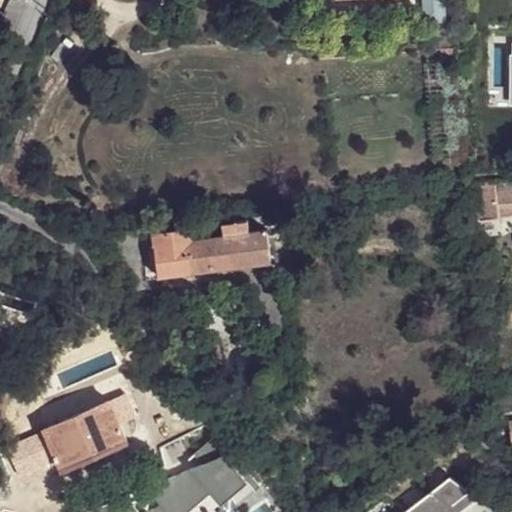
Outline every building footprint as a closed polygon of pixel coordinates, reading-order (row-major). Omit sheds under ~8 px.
[(443,22),(442,0),(420,0),(421,22),(443,22)] [(511,185),(511,180),(474,184),(478,220),(499,218),(498,216),(511,213),(511,189),(496,192),(495,187),(511,185)] [(460,185),(454,186),(456,198),(465,197),(464,185),(460,185)] [(454,186),(436,188),(440,209),(457,209),(456,198),(454,186)] [(196,241),(194,230),(154,236),(161,278),(271,263),(267,231),(251,233),(249,220),(224,224),(225,236),(196,241)] [(224,224),(194,230),(196,241),(225,236),(224,224)] [(104,403),(126,394),(124,390),(103,399),(104,403)] [(143,432),(126,394),(104,403),(44,429),(53,449),(61,468),(63,471),(128,442),(127,439),(143,432)] [(186,404),(182,394),(141,411),(146,422),(157,418),(158,420),(176,412),(176,409),(186,404)] [(48,473),(61,468),(53,449),(41,455),(48,473)] [(465,511),(480,500),(451,478),(406,511),(465,511)] [(497,511),(480,500),(465,511),(497,511)]
